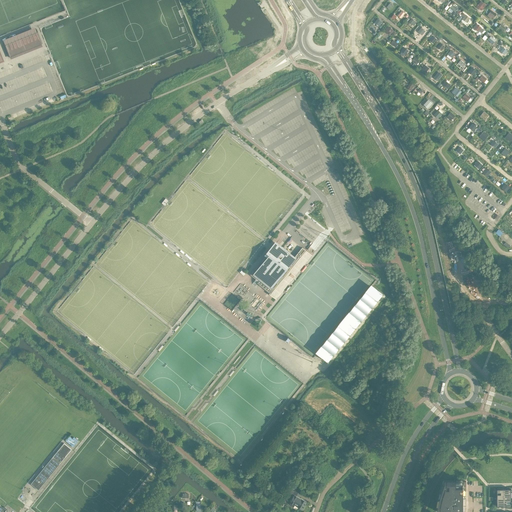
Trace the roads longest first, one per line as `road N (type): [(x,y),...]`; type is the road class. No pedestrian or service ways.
road 1 (unclassified): [(0,336),(156,150),(279,64)]
road 2 (secondary): [(460,371),(419,197),(350,68)]
road 3 (secondary): [(336,75),(408,200),(449,373)]
road 4 (tertiary): [(443,397),(408,446),(383,511)]
road 5 (tertiary): [(392,511),(418,447),(450,404)]
